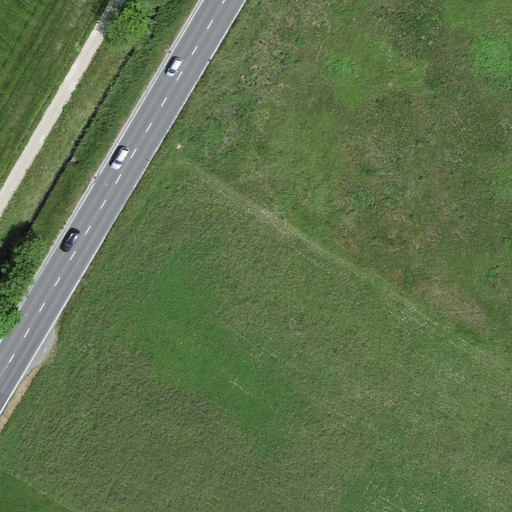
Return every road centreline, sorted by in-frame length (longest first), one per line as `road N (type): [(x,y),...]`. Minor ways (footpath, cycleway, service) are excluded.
road 1 (secondary): [(0,377),(223,0)]
road 2 (track): [(0,206),(119,0)]
